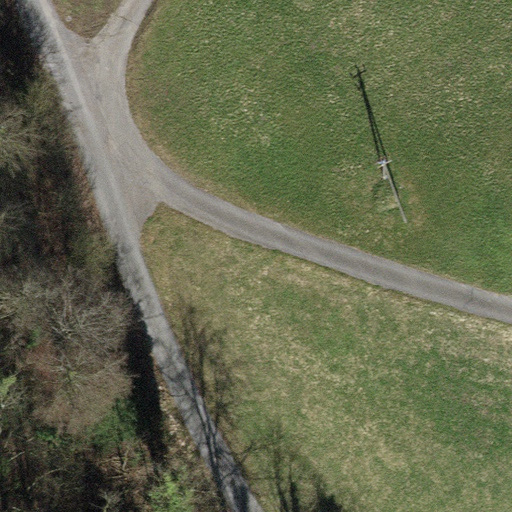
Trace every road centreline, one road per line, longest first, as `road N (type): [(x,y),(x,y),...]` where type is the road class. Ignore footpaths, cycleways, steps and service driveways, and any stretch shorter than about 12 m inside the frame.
road 1 (track): [(76,119),(212,217),(511,309)]
road 2 (track): [(139,0),(76,119)]
